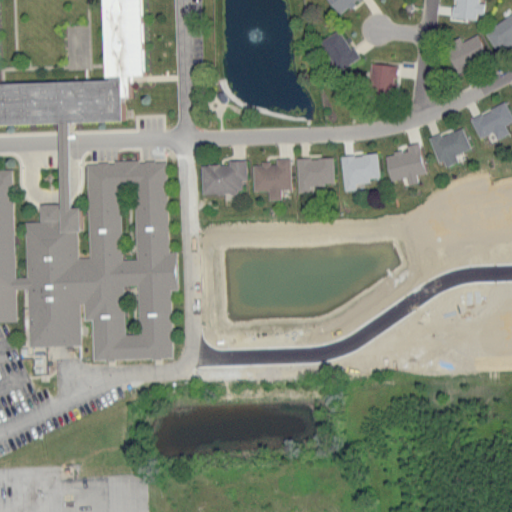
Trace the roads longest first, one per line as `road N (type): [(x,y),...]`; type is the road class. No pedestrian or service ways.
road 1 (residential): [(0,145),(357,133),(420,116),(511,71),(187,141)]
road 2 (residential): [(191,353),(320,350),(444,278),(511,270)]
road 3 (residential): [(101,377),(171,368),(190,356),(187,141)]
